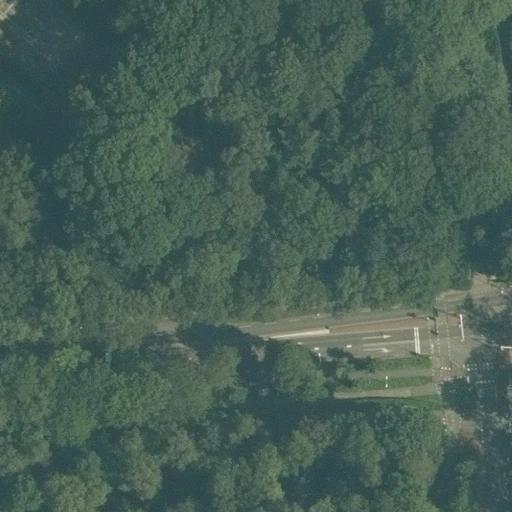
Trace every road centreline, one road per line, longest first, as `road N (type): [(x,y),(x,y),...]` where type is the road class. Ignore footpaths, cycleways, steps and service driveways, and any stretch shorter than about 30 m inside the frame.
road 1 (primary): [(0,359),(500,313)]
road 2 (track): [(427,0),(481,315)]
road 3 (tertiary): [(492,511),(500,471),(500,313)]
